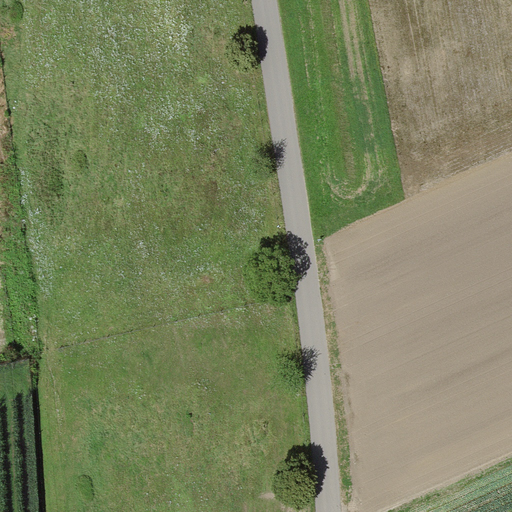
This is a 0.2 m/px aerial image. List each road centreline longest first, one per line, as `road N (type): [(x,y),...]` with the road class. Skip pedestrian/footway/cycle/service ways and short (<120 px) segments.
road 1 (unclassified): [(268,0),(329,511)]
road 2 (track): [(394,511),(511,458)]
